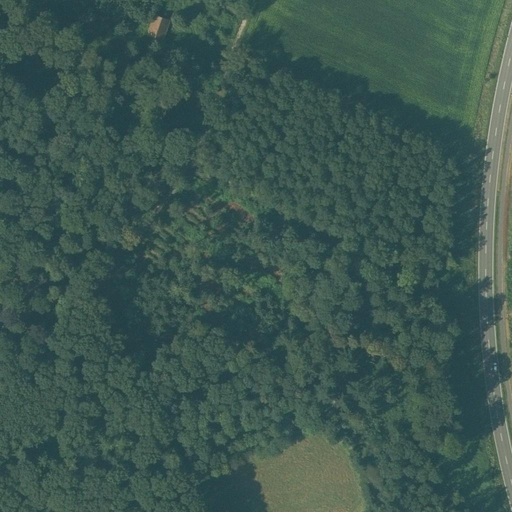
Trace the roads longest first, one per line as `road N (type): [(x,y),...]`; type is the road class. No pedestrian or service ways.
road 1 (track): [(252,0),(201,141),(173,189),(87,309),(0,398)]
road 2 (secondary): [(511,55),(485,238),(488,351),(511,480)]
road 3 (track): [(106,278),(216,511)]
road 4 (track): [(87,309),(76,511)]
